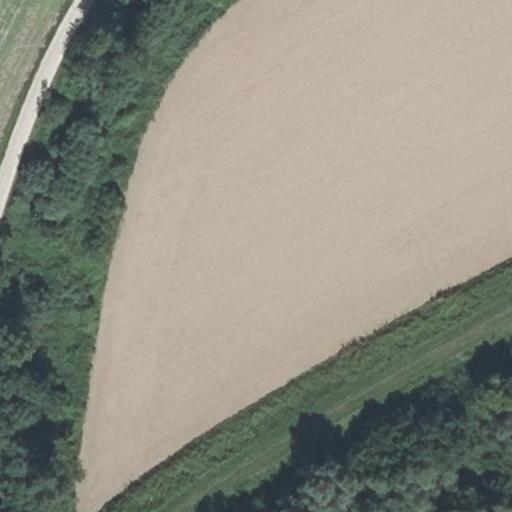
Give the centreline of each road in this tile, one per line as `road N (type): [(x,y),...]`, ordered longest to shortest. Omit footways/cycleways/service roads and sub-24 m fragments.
road 1 (track): [(183,511),(511,315)]
road 2 (track): [(95,0),(55,72),(0,207)]
